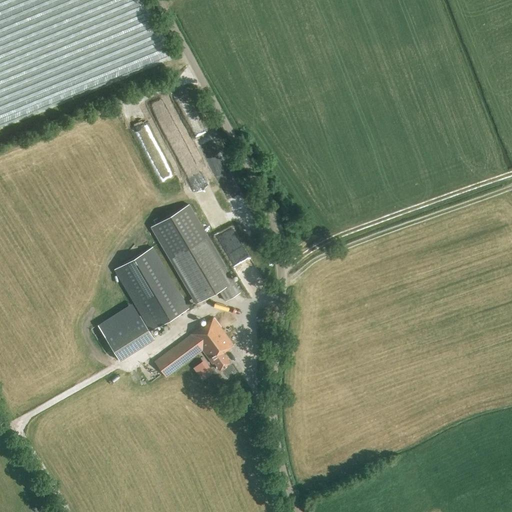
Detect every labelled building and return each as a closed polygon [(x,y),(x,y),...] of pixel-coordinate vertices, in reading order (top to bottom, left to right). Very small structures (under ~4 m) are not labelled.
[(144,105),(160,99),(158,93),(171,88),(169,82),(140,93),(144,105)] [(150,110),(161,127),(169,122),(158,105),(150,110)] [(196,129),(193,124),(190,126),(199,143),(210,138),(204,125),(196,129)] [(198,146),(218,181),(226,177),(223,173),(229,170),(211,139),(198,146)] [(186,173),(184,174),(209,224),(223,217),(193,156),(180,162),(186,173)] [(239,292),(206,235),(188,205),(151,227),(197,304),(220,290),(224,300),(239,292)] [(151,331),(187,309),(151,248),(114,270),(151,331)] [(260,278),(252,269),(240,279),(241,281),(247,277),(253,284),(260,278)] [(191,335),(154,362),(165,378),(202,350),(212,364),(214,363),(220,371),(231,363),(223,353),(234,345),(213,317),(190,334),(191,335)] [(146,342),(133,318),(97,337),(109,362),(146,342)] [(202,380),(213,372),(203,359),(193,368),(202,380)]
